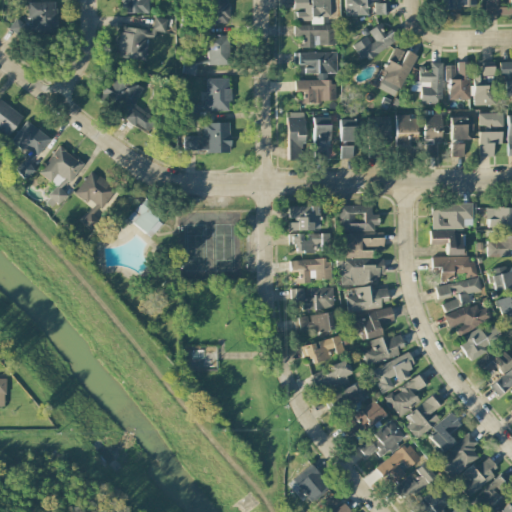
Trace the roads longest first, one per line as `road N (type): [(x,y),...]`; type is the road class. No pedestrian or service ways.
road 1 (residential): [(511,179),(165,178),(0,54)]
road 2 (residential): [(262,0),(272,321),(292,384),(324,439)]
road 3 (residential): [(405,181),(407,254),(420,317),(454,377),(511,447)]
